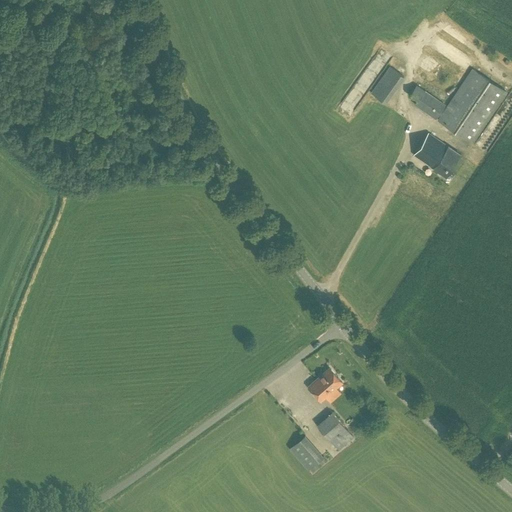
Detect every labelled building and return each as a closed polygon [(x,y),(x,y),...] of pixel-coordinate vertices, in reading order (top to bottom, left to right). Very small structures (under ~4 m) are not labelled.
[(408,39),(424,12),(405,1),(389,27),(408,39)] [(379,39),(393,48),(396,43),(382,35),(379,39)] [(386,104),(404,77),(389,66),(370,93),(386,104)] [(472,144),(507,93),(497,86),(472,69),(437,120),(462,137),(472,144)] [(435,119),(445,105),(416,86),(410,95),(417,100),(414,104),(435,119)] [(366,121),(390,135),(386,142),(396,148),(408,128),(373,108),(366,121)] [(447,148),(427,134),(414,155),(445,177),(460,155),(448,146),(447,148)] [(460,190),(471,170),(464,166),(453,186),(460,190)] [(321,401),(342,382),(329,368),(308,386),(321,401)] [(339,450),(353,437),(332,412),(317,425),(339,450)] [(308,470),(324,457),(305,435),(290,448),(308,470)]
